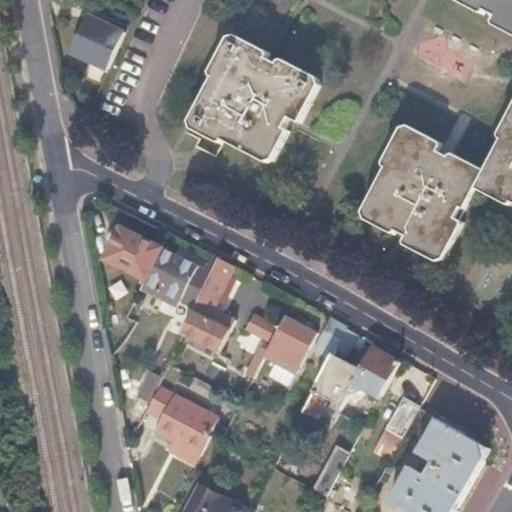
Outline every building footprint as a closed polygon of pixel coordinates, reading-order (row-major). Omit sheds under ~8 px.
[(511,0),(457,0),(459,5),(488,19),(490,15),(502,22),(498,29),(511,35),(511,0)] [(122,37),(85,19),(68,56),(105,74),(122,37)] [(232,32),(223,35),(205,72),(210,75),(187,118),(190,126),(199,131),(221,143),(223,139),(264,161),(273,158),(288,129),(284,127),(289,116),(299,122),(318,86),(313,75),(277,56),(274,62),(266,58),(260,55),(264,49),(247,40),(232,32)] [(511,119),(501,140),(507,143),(490,174),(485,171),(441,147),(443,143),(411,126),(399,128),(380,166),(385,169),(364,210),(366,219),(400,238),(402,233),(407,236),(414,240),(410,248),(437,263),(442,265),(451,261),(471,226),(465,223),(482,192),(511,207),(511,119)] [(161,251),(122,232),(108,259),(147,280),(161,251)] [(161,251),(147,280),(146,283),(196,308),(211,276),(218,261),(212,258),(205,273),(161,251)] [(211,276),(196,308),(184,334),(222,353),(236,323),(214,312),(228,284),(211,276)] [(253,314),(246,327),(267,338),(274,342),(281,329),(253,314)] [(281,329),(274,342),(264,361),(277,368),(270,380),(289,391),(296,377),(298,377),(318,337),(305,331),(308,325),(298,319),(295,325),(286,320),(281,329)] [(122,321),(105,325),(111,357),(127,344),(122,321)] [(349,331),(332,322),(321,343),(338,352),(349,331)] [(369,342),(349,331),(338,352),(351,359),(356,350),(363,353),(369,342)] [(274,342),(267,338),(247,375),(255,379),(264,361),(274,342)] [(362,373),(334,358),(305,412),(319,419),(330,400),(344,407),(353,392),(376,350),(375,349),(362,373)] [(403,364),(376,350),(353,392),(366,398),(369,392),(383,399),(403,364)] [(147,415),(162,423),(155,436),(181,449),(176,459),(196,469),(214,435),(212,434),(218,422),(159,390),(147,415)] [(422,409),(407,401),(392,429),(406,437),(422,409)] [(428,475),(413,466),(394,501),(412,511),(457,511),(489,459),(484,443),(422,409),(406,437),(424,447),(419,454),(435,463),(428,475)] [(351,459),(341,453),(319,491),(330,497),(351,459)] [(250,511),(202,486),(188,511),(250,511)]
